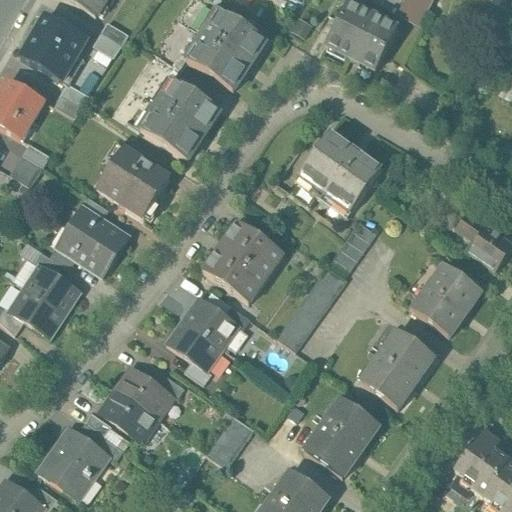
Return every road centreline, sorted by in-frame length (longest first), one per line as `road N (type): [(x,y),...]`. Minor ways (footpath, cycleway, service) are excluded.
road 1 (residential): [(511,227),(357,124),(309,106),(266,112),(211,171),(88,342),(0,422)]
road 2 (residential): [(511,323),(376,511)]
